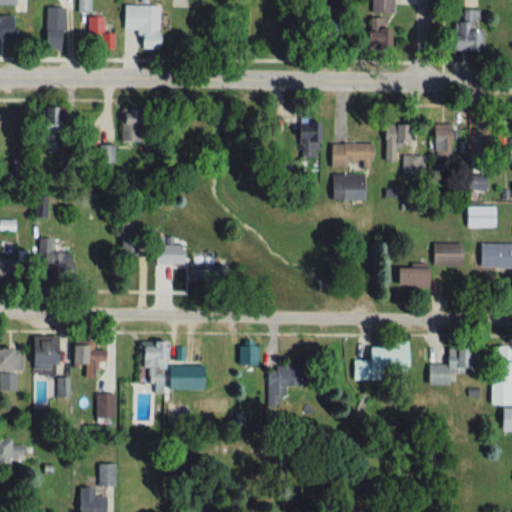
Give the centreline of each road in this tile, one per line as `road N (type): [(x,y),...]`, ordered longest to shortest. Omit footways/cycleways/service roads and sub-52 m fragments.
road 1 (residential): [(511,87),(0,78)]
road 2 (residential): [(0,309),(511,318)]
